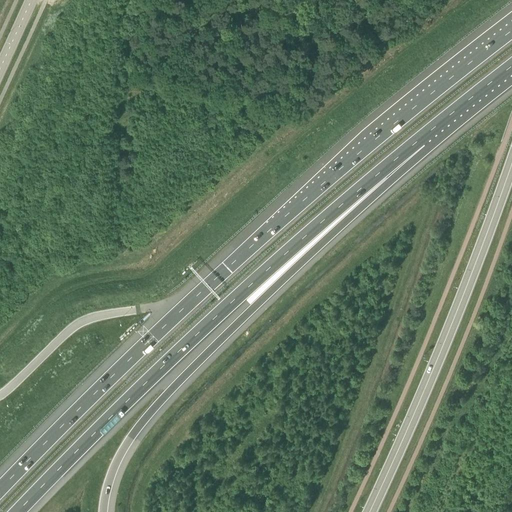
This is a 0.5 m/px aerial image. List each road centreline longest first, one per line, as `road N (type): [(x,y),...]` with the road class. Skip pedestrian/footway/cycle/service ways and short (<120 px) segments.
road 1 (motorway): [(511,30),(179,311),(0,491)]
road 2 (motorway): [(18,511),(236,298),(465,103)]
road 3 (motorway): [(102,511),(123,447),(170,388),(465,103)]
road 4 (secondary): [(369,511),(511,161)]
